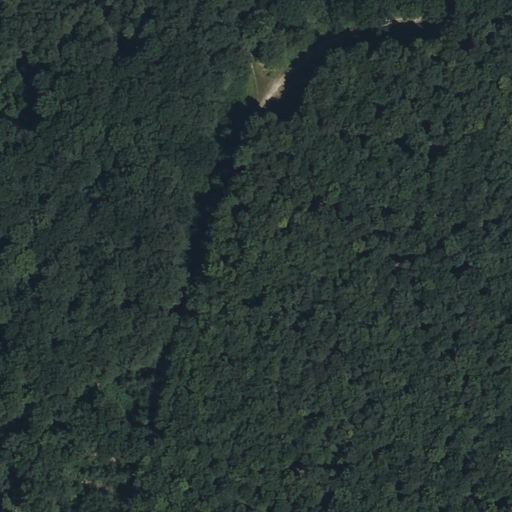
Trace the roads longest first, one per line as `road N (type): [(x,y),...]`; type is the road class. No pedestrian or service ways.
road 1 (track): [(127,511),(270,91)]
road 2 (track): [(270,91),(328,31),(511,29)]
